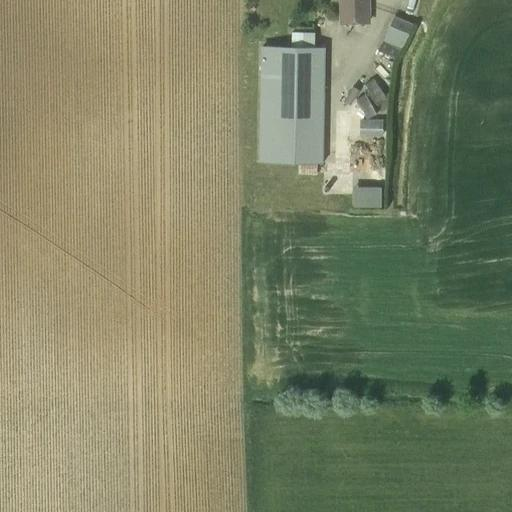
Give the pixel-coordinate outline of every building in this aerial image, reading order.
[(340,0),(341,24),(369,23),(368,0),(340,0)] [(394,16),(390,26),(410,34),(414,24),(394,16)] [(383,40),(378,50),(397,59),(402,49),(383,40)] [(330,164),(332,46),(314,46),(292,46),(262,45),(260,163),(330,164)] [(374,79),(365,85),(377,103),(386,97),(374,79)] [(365,95),(357,100),(368,119),(376,114),(365,95)] [(354,183),(354,203),(382,203),(383,183),(354,183)]
